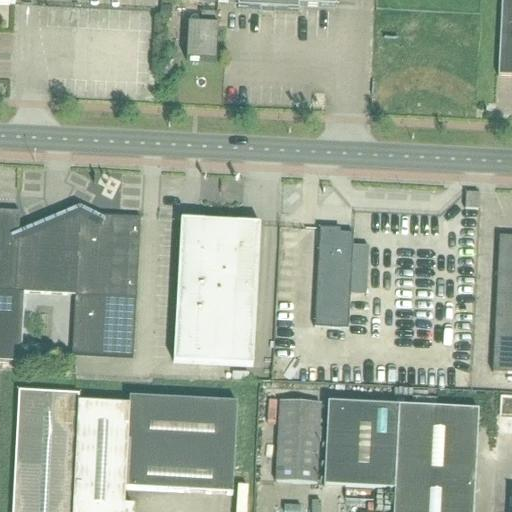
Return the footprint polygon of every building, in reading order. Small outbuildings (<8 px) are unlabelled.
[(237,6),(237,11),(298,14),(298,9),(335,11),(335,0),(180,0),(180,3),(237,6)] [(511,0),(500,0),(497,79),(511,79),(511,0)] [(186,59),(186,63),(215,64),(217,28),(216,28),(217,16),(201,16),(200,28),(188,27),(186,59)] [(466,196),(465,212),(478,213),(479,197),(466,196)] [(60,218),(56,298),(75,299),(72,357),(133,361),(140,222),(140,221),(97,219),(79,210),(60,218)] [(0,363),(19,364),(23,296),(56,298),(60,218),(18,235),(19,216),(0,214),(0,363)] [(180,223),(180,225),(173,365),(252,369),(259,229),(260,229),(260,228),(180,223)] [(318,233),(314,331),(349,332),(353,236),(338,235),(338,237),(332,237),(333,231),(319,230),(318,233)] [(511,239),(499,239),(492,375),(511,376),(511,239)] [(132,511),(133,509),(124,508),(125,492),(232,497),(237,407),(129,401),(129,408),(78,405),(79,397),(19,394),(12,511),(132,511)] [(280,405),(275,485),(315,487),(320,407),(280,405)] [(472,511),(478,414),(327,407),(324,491),(393,495),(392,511),(472,511)]
